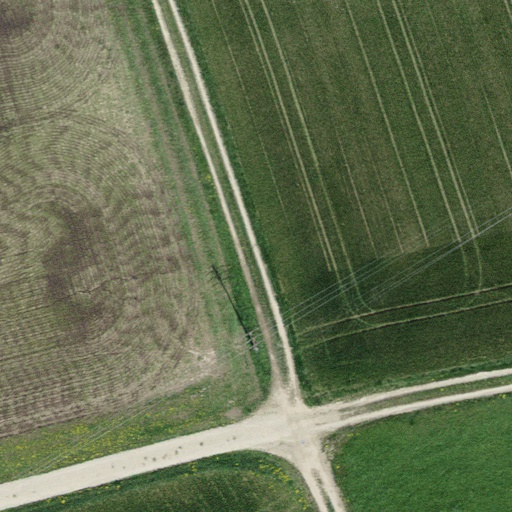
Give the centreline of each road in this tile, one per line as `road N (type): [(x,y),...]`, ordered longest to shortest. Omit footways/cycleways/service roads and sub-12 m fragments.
road 1 (track): [(143,0),(332,511)]
road 2 (track): [(0,459),(511,343)]
